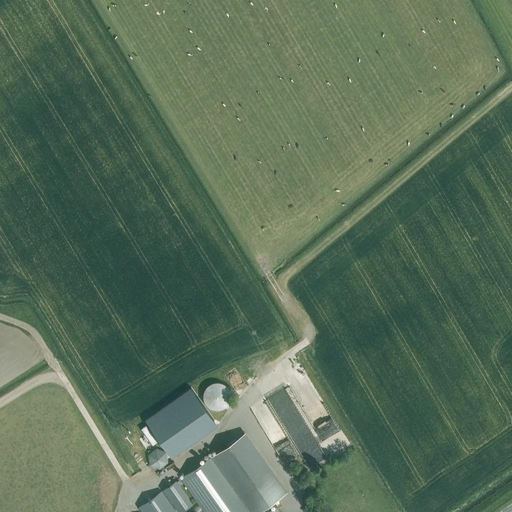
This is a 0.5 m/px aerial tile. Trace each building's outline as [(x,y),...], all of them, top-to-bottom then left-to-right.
[(217,409),(221,408),(225,407),(228,404),(230,400),(230,396),(230,392),(228,388),(225,385),(222,383),(217,382),(213,383),(210,385),(207,388),(205,391),(204,395),(204,400),(206,403),(209,406),(213,408),(217,409)] [(217,424),(191,387),(145,419),(172,456),(217,424)] [(291,435),(302,452),(319,441),(309,426),(305,428),(305,427),(291,435)] [(203,511),(263,511),(262,508),(285,492),(243,433),(180,478),(203,511)] [(159,468),(167,462),(165,452),(156,448),(148,455),(150,464),(159,468)] [(178,511),(179,511),(192,503),(176,481),(163,490),(178,511)] [(142,511),(176,511),(161,491),(138,507),(142,511)]
